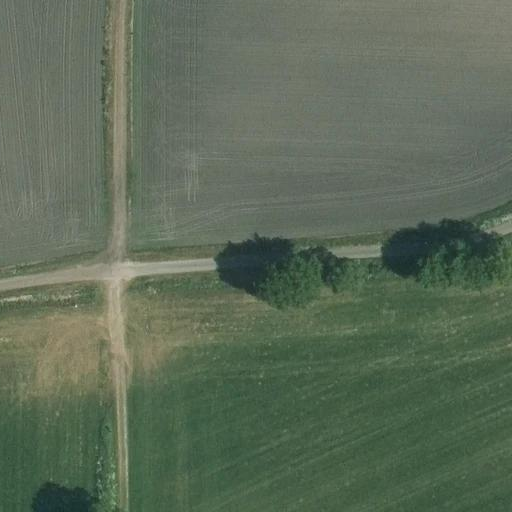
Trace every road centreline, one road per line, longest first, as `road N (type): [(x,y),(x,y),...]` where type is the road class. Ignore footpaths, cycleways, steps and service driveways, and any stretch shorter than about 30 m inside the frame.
road 1 (unclassified): [(0,286),(450,243),(511,225)]
road 2 (track): [(113,271),(122,0)]
road 3 (track): [(113,271),(121,511)]
